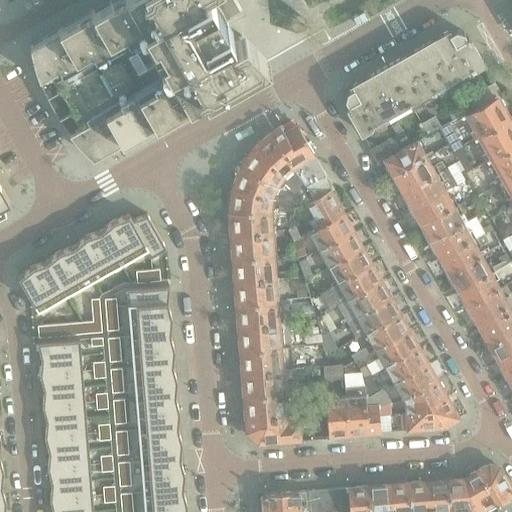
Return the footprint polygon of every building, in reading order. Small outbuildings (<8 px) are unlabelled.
[(269,58),(244,33),(230,41),(228,36),(233,33),(226,23),(224,20),(239,11),(232,0),(223,0),(215,5),(214,2),(214,1),(213,0),(110,0),(30,46),(29,46),(30,50),(31,50),(36,68),(38,75),(38,76),(39,80),(46,96),(55,112),(65,127),(69,132),(71,136),(72,135),(84,149),(90,155),(89,155),(93,158),(269,58)] [(483,64),(468,37),(466,38),(463,32),(455,29),(449,32),(448,31),(412,51),(433,88),(467,69),(469,71),(483,64)] [(433,88),(412,51),(388,65),(409,101),(433,88)] [(373,122),(409,101),(388,65),(351,86),(352,88),(347,91),(344,99),(347,105),(346,106),(361,133),(375,125),(373,122)] [(475,108),(496,96),(500,94),(494,83),(469,97),(475,108)] [(509,118),(505,111),(496,96),(475,108),(465,113),(478,136),(509,118)] [(460,118),(453,106),(446,110),(453,122),(460,118)] [(511,146),(511,123),(509,118),(478,136),(490,158),(511,146)] [(410,144),(398,123),(391,127),(397,138),(403,148),(410,144)] [(322,170),(297,125),(284,132),(280,126),(272,131),(292,164),(290,166),(302,181),(322,170)] [(292,164),(272,131),(254,147),(281,173),(290,166),(292,164)] [(403,148),(397,138),(392,141),(398,151),(403,148)] [(398,151),(392,141),(391,139),(371,150),(378,162),(384,159),(398,151)] [(427,156),(423,149),(425,147),(420,139),(410,144),(403,148),(398,151),(384,159),(387,166),(385,167),(391,177),(427,156)] [(511,175),(511,146),(490,158),(503,181),(511,175)] [(281,173),(254,147),(241,166),(274,183),(281,173)] [(472,170),(460,148),(452,152),(464,174),(472,170)] [(402,192),(436,172),(445,168),(441,161),(436,163),(432,165),(427,156),(391,177),(396,188),(399,186),(402,192)] [(274,183),(241,166),(232,188),(283,201),(284,199),(289,201),(295,204),(296,202),(299,198),(274,183)] [(333,189),(322,170),(302,181),(306,187),(299,198),(296,202),(299,203),(301,200),(304,202),(305,205),(329,191),(333,189)] [(446,190),(436,172),(402,192),(406,198),(403,200),(410,211),(446,190)] [(511,175),(503,181),(511,196),(511,175)] [(0,207),(10,202),(0,185),(0,207)] [(283,201),(232,188),(229,212),(269,210),(268,207),(282,207),(283,201)] [(421,225),(457,204),(453,197),(451,198),(446,190),(410,211),(415,220),(417,219),(421,225)] [(343,215),(329,191),(305,205),(313,219),(310,221),(315,231),(343,215)] [(428,243),(464,222),(459,213),(461,212),(457,204),(421,225),(424,230),(422,232),(428,243)] [(270,232),(269,210),(229,212),(231,235),(270,232)] [(132,219),(131,219),(148,249),(147,250),(150,256),(166,247),(147,213),(146,214),(144,215),(132,219)] [(113,220),(101,230),(120,264),(147,250),(148,249),(131,219),(132,219),(129,214),(128,214),(113,220)] [(320,249),(352,231),(343,215),(315,231),(311,233),(320,249)] [(439,257),(479,234),(470,219),(464,222),(428,243),(433,253),(436,251),(439,257)] [(301,239),(296,227),(288,230),(293,242),(301,239)] [(511,234),(511,233),(508,227),(499,232),(503,239),(511,234)] [(86,235),(74,245),(93,280),(120,264),(101,230),(86,235)] [(330,266),(362,248),(352,231),(320,249),(330,266)] [(272,255),(270,232),(231,235),(233,259),(272,255)] [(483,255),(475,241),(477,239),(481,246),(488,242),(488,241),(484,234),(480,236),(479,234),(439,257),(443,263),(440,265),(446,275),(483,255)] [(59,250),(46,260),(66,295),(93,280),(74,245),(59,250)] [(339,283),(371,265),(362,248),(330,266),(339,283)] [(274,278),(272,255),(233,259),(235,282),(274,278)] [(458,290),(509,261),(505,255),(499,259),(501,262),(490,268),(483,255),(446,275),(452,285),(454,284),(458,290)] [(312,276),(306,259),(299,263),(305,281),(312,276)] [(19,276),(18,277),(37,311),(66,295),(46,260),(31,266),(19,276)] [(501,287),(497,280),(511,271),(511,266),(509,261),(458,290),(461,296),(458,297),(464,307),(501,287)] [(338,306),(380,281),(371,265),(339,283),(329,289),(329,290),(311,301),(319,317),(338,306)] [(151,269),(144,270),(145,282),(152,281),(151,269)] [(159,269),(151,269),(152,281),(160,281),(159,269)] [(144,270),(136,271),(137,283),(145,282),(144,270)] [(275,302),(274,278),(235,282),(236,304),(275,302)] [(347,322),(390,298),(380,281),(338,306),(347,322)] [(306,298),(305,284),(296,285),(297,298),(306,298)] [(169,285),(126,288),(127,305),(167,302),(169,286),(169,285)] [(475,327),(511,306),(511,292),(506,296),(501,287),(464,307),(475,327)] [(99,297),(91,298),(92,309),(100,309),(99,297)] [(116,298),(104,299),(104,306),(117,305),(116,298)] [(367,333),(399,314),(390,298),(347,322),(347,323),(356,339),(367,333)] [(167,302),(127,305),(130,336),(170,333),(171,317),(167,302)] [(276,315),(275,302),(236,304),(238,327),(277,324),(287,323),(286,314),(276,315)] [(117,305),(104,306),(105,314),(117,313),(117,305)] [(486,346),(511,331),(511,306),(475,327),(486,346)] [(100,309),(92,309),(93,321),(101,320),(100,309)] [(117,313),(105,314),(106,322),(118,321),(117,313)] [(376,350),(408,331),(399,314),(367,333),(376,350)] [(330,332),(323,317),(317,320),(322,336),(330,332)] [(101,320),(93,321),(94,333),(102,332),(101,320)] [(85,321),(78,322),(79,334),(86,334),(85,321)] [(93,321),(85,321),(86,334),(94,333),(93,321)] [(118,321),(106,322),(106,330),(119,329),(118,321)] [(78,322),(70,323),(71,335),(79,334),(78,322)] [(63,323),(55,324),(56,336),(64,335),(63,323)] [(70,323),(63,323),(64,335),(71,335),(70,323)] [(48,324),(40,325),(41,337),(49,337),(48,324)] [(55,324),(48,324),(49,337),(56,336),(55,324)] [(277,325),(277,324),(238,327),(240,350),(279,346),(279,347),(291,346),(289,324),(277,325)] [(385,366),(418,347),(408,331),(376,350),(385,366)] [(511,353),(511,331),(486,346),(492,357),(494,355),(498,361),(511,353)] [(170,333),(130,336),(132,367),(172,364),(174,348),(170,333)] [(324,343),(322,337),(319,337),(319,335),(305,336),(305,346),(324,343)] [(102,337),(90,338),(91,346),(103,345),(102,337)] [(119,337),(107,338),(108,346),(120,345),(119,337)] [(79,339),(37,342),(37,343),(41,359),(81,355),(79,339)] [(120,345),(108,346),(108,353),(120,352),(120,345)] [(280,366),(279,347),(279,346),(240,350),(242,372),(299,367),(298,364),(280,366)] [(394,382),(427,363),(418,347),(385,366),(394,382)] [(356,362),(368,354),(364,348),(351,357),(354,361),(356,362)] [(120,352),(108,353),(109,361),(121,360),(120,352)] [(505,379),(511,374),(511,353),(498,361),(501,367),(499,368),(505,379)] [(41,359),(39,374),(82,371),(81,355),(41,359)] [(104,361),(92,362),(93,370),(105,369),(104,361)] [(403,398),(436,379),(427,363),(394,382),(403,398)] [(172,364),(132,367),(135,398),(175,395),(176,379),(172,364)] [(376,373),(375,371),(370,364),(360,371),(364,377),(366,380),(371,377),(376,373)] [(343,379),(343,374),(342,369),(341,365),(323,367),(324,382),(343,379)] [(299,370),(299,367),(242,372),(244,396),(282,393),(294,392),(292,371),(299,370)] [(122,368),(110,369),(110,377),(122,376),(122,368)] [(105,369),(93,370),(93,378),(106,377),(105,369)] [(82,371),(39,374),(43,390),(83,386),(82,371)] [(122,376),(110,377),(111,384),(123,383),(122,376)] [(378,391),(371,377),(366,380),(364,377),(364,385),(365,400),(375,394),(379,392),(378,391)] [(446,397),(436,379),(403,398),(404,399),(406,415),(415,414),(446,397)] [(123,383),(111,384),(111,392),(124,391),(123,383)] [(365,408),(365,400),(364,385),(353,387),(354,394),(345,395),(348,434),(367,433),(365,408)] [(43,390),(42,405),(84,402),(83,386),(43,390)] [(107,392),(95,393),(95,401),(107,400),(107,392)] [(284,415),(282,393),(244,396),(246,419),(284,415)] [(381,406),(375,394),(365,400),(365,408),(379,406),(381,406)] [(175,395),(135,398),(138,429),(177,426),(179,410),(175,395)] [(348,434),(345,395),(324,396),(326,412),(328,436),(348,434)] [(458,419),(446,397),(415,414),(406,415),(408,430),(444,427),(458,419)] [(124,399),(112,400),(113,408),(125,407),(124,399)] [(107,400),(95,401),(96,409),(108,408),(107,400)] [(84,402),(42,405),(46,421),(86,418),(84,402)] [(390,414),(389,405),(381,406),(379,406),(379,417),(390,414)] [(379,417),(379,406),(365,408),(367,433),(380,432),(379,417)] [(125,407),(113,408),(113,415),(125,414),(125,407)] [(328,436),(326,412),(314,413),(291,415),(284,415),(246,419),(247,432),(258,442),(328,436)] [(125,414),(113,415),(114,423),(126,422),(125,414)] [(46,421),(44,437),(87,433),(86,418),(46,421)] [(109,423),(97,424),(98,432),(110,431),(109,423)] [(177,426),(138,429),(140,460),(180,457),(181,441),(177,426)] [(127,430),(115,431),(115,439),(127,438),(127,430)] [(110,431),(98,432),(99,440),(111,439),(110,431)] [(87,433),(44,437),(48,452),(88,449),(87,433)] [(127,438),(115,439),(116,447),(128,446),(127,438)] [(128,446),(116,447),(117,454),(129,453),(128,446)] [(48,452),(47,468),(89,464),(88,449),(48,452)] [(112,454),(100,455),(100,463),(112,462),(112,454)] [(180,457),(140,460),(143,491),(182,488),(184,472),(180,457)] [(129,461),(117,462),(118,470),(130,469),(129,461)] [(112,462),(100,463),(101,471),(113,470),(112,462)] [(89,464),(47,468),(51,483),(91,480),(89,464)] [(511,498),(511,489),(500,469),(486,465),(474,471),(492,502),(495,508),(498,507),(511,498)] [(130,469),(118,470),(118,478),(130,477),(130,469)] [(492,502),(474,471),(463,477),(474,511),(476,511),(492,502)] [(130,477),(118,478),(119,485),(131,484),(130,477)] [(474,511),(463,477),(444,479),(446,511),(474,511)] [(446,511),(444,479),(425,480),(427,511),(446,511)] [(51,483),(49,499),(92,495),(91,480),(51,483)] [(427,511),(425,480),(406,482),(408,511),(427,511)] [(408,511),(406,482),(387,483),(389,511),(408,511)] [(389,511),(387,483),(368,485),(370,511),(389,511)] [(370,511),(368,485),(346,487),(347,511),(370,511)] [(114,486),(102,487),(103,494),(115,493),(114,486)] [(333,511),(335,511),(347,511),(346,487),(264,494),(264,495),(262,495),(260,498),(261,511),(333,511)] [(182,488),(143,491),(144,511),(185,511),(186,503),(182,488)] [(132,492),(120,493),(120,501),(132,500),(132,492)] [(115,493),(103,494),(103,502),(116,501),(115,493)] [(92,495),(49,499),(52,511),(78,511),(93,511),(92,495)] [(511,511),(511,498),(498,507),(500,511),(511,511)] [(132,500),(120,501),(121,509),(133,508),(132,500)]
